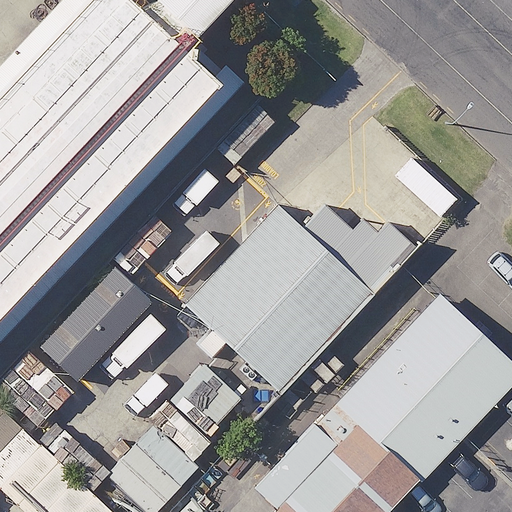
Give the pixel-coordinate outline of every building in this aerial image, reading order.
[(157,0),(59,0),(0,62),(0,341),(245,82),(157,0)] [(303,227),(279,204),(188,304),(280,386),(410,243),(387,222),(378,232),(361,217),(351,228),(324,204),(303,227)] [(155,285),(109,241),(21,334),(67,378),(155,285)] [(511,379),(511,364),(437,294),(255,487),(279,508),(275,511),(391,511),(389,509),(511,379)] [(108,470),(155,511),(162,511),(203,467),(195,460),(215,437),(209,431),(243,393),(207,360),(108,470)] [(113,511),(0,405),(0,489),(24,511),(113,511)] [(217,511),(198,494),(181,511),(217,511)]
